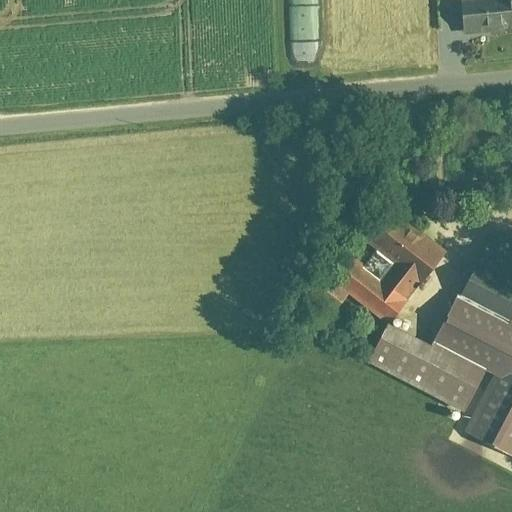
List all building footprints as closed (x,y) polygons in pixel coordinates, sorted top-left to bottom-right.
[(511,0),(461,0),(464,29),(511,23),(511,0)] [(420,284),(445,251),(376,198),(351,231),(358,237),(373,248),(390,261),(420,284)] [(511,241),(487,228),(470,262),(503,279),(511,260),(511,241)] [(373,248),(358,237),(345,255),(359,266),(373,248)] [(380,320),(406,303),(376,279),(359,266),(345,255),(342,252),(325,274),(349,294),(380,320)] [(420,284),(390,261),(376,279),(406,303),(420,284)] [(470,262),(455,290),(508,318),(511,310),(511,283),(503,279),(470,262)] [(335,312),(349,294),(325,274),(310,292),(335,312)] [(489,372),(511,327),(511,320),(508,318),(455,290),(428,340),(480,367),(489,372)] [(386,318),(363,361),(457,410),(480,367),(428,340),(386,318)] [(459,428),(511,455),(511,327),(489,372),(459,428)]
